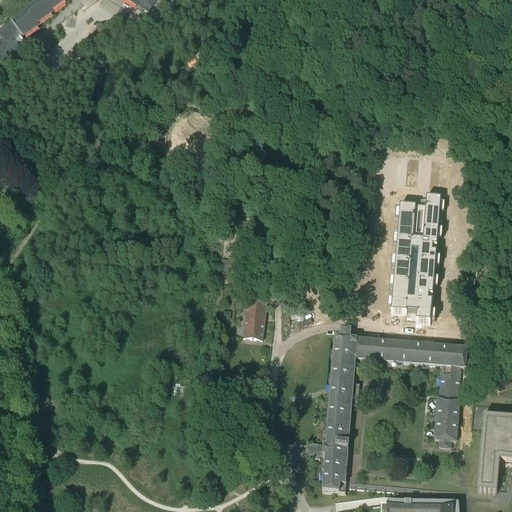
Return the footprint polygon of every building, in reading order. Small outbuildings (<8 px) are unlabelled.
[(0,73),(22,53),(16,47),(20,44),(22,46),(23,45),(21,42),(23,41),(24,41),(24,40),(40,29),(38,27),(53,16),(52,14),(67,3),(65,1),(66,0),(122,0),(137,9),(136,9),(143,15),(144,12),(148,14),(157,0),(37,0),(21,16),(5,31),(2,28),(0,30),(0,33),(1,35),(0,35),(0,40),(2,42),(0,44),(0,73)] [(132,21),(129,27),(134,30),(138,24),(132,21)] [(415,205),(399,203),(390,312),(406,313),(406,312),(416,312),(415,322),(429,323),(431,299),(428,299),(428,294),(431,294),(435,249),(432,249),(432,244),(436,245),(439,196),(425,195),(424,206),(415,205)] [(228,259),(228,268),(227,273),(242,274),(243,263),(235,263),(235,259),(228,259)] [(251,282),(250,292),(260,293),(261,283),(251,282)] [(247,304),(243,341),(262,343),(267,306),(247,304)] [(467,511),(463,494),(355,484),(345,484),(351,408),(358,408),(359,398),(359,387),(353,387),(355,361),(398,365),(442,369),(439,399),(439,401),(438,401),(434,442),(439,443),(439,449),(450,450),(450,444),(456,444),(459,403),(457,403),(458,400),(460,370),(465,371),(466,351),(446,349),(349,341),(350,331),(346,331),(341,331),(340,340),(335,340),(332,370),(330,395),(326,449),(321,449),(322,446),(308,445),(308,453),(307,460),(320,461),(320,459),(325,459),(322,495),(345,496),(346,490),(354,491),(354,492),(356,492),(356,491),(364,491),(364,492),(365,493),(365,492),(374,492),(374,493),(375,493),(375,492),(384,493),(384,494),(385,494),(385,493),(394,494),(394,495),(395,495),(395,494),(404,495),(404,496),(405,496),(405,495),(414,496),(414,497),(415,497),(415,496),(451,499),(452,499),(454,500),(455,500),(456,501),(457,502),(458,503),(459,504),(459,505),(460,506),(460,511),(467,511)] [(477,494),(497,495),(499,463),(511,463),(511,420),(483,418),(477,494)]
